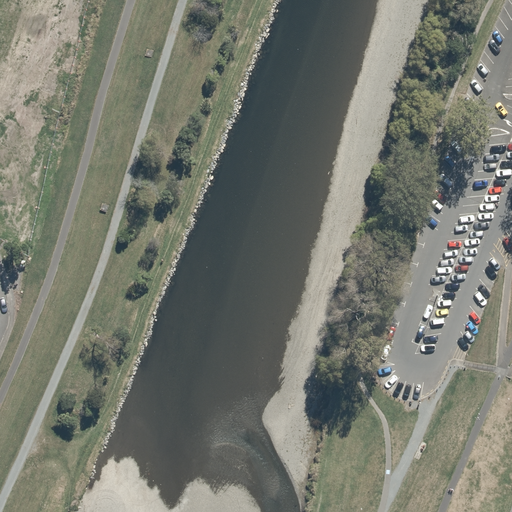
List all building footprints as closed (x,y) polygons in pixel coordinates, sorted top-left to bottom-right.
[(88,0),(87,7),(94,9),(95,0),(88,0)] [(12,4),(11,6),(2,3),(0,9),(0,21),(6,23),(4,32),(7,33),(3,44),(32,53),(37,37),(45,40),(52,16),(12,4)] [(92,10),(76,7),(74,18),(91,20),(92,10)] [(31,59),(0,50),(0,90),(21,96),(31,59)] [(83,74),(67,70),(59,98),(75,102),(83,74)] [(74,104),(62,102),(59,122),(70,124),(74,104)] [(56,131),(36,128),(35,140),(54,143),(56,131)] [(0,223),(1,221),(11,228),(36,194),(42,186),(26,174),(22,180),(5,168),(0,174),(0,223)] [(40,229),(19,222),(12,243),(33,250),(40,229)]
